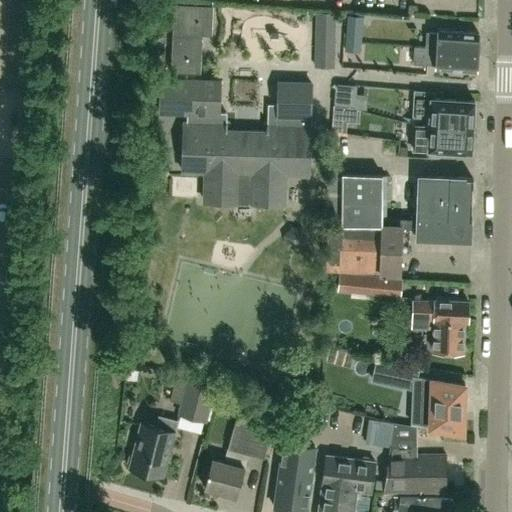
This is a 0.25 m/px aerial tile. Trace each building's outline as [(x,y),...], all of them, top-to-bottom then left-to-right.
[(176,2),(171,70),(201,72),(203,34),(213,34),(215,5),(176,2)] [(417,6),(409,6),(408,13),(417,14),(417,6)] [(336,12),(316,11),(314,66),(334,67),(336,12)] [(477,70),(480,33),(439,29),(438,32),(427,31),(426,46),(415,46),(413,63),(436,64),(436,67),(477,70)] [(227,112),(220,112),(221,80),(161,78),(160,110),(187,111),(187,121),(184,121),(183,169),(206,170),(205,201),(285,203),(286,175),(309,176),(312,85),(278,84),(278,104),(267,103),(266,131),(227,129),(227,112)] [(334,101),(352,103),(352,95),(349,95),(349,90),(335,88),(334,101)] [(416,90),(414,120),(430,123),(474,126),(475,100),(432,98),(432,91),(416,90)] [(415,122),(413,150),(427,150),(428,150),(472,152),(474,126),(430,123),(414,120),(413,122),(415,122)] [(337,172),(329,172),(327,223),(335,223),(337,172)] [(383,174),(343,172),(341,224),(381,225),(381,216),(383,174)] [(381,216),(381,225),(402,226),(402,227),(410,228),(410,229),(418,229),(418,238),(471,240),(471,239),(472,219),(473,199),(474,178),(420,176),(418,218),(381,216)] [(327,223),(327,224),(326,272),(400,275),(402,227),(402,226),(381,225),(341,224),(335,223),(327,223)] [(291,226),(282,235),(286,246),(298,249),(306,240),(302,228),(291,226)] [(364,274),(362,291),(400,295),(402,278),(364,274)] [(413,299),(412,327),(434,328),(433,350),(463,352),(465,321),(467,321),(468,301),(435,299),(435,300),(413,299)] [(375,360),(371,381),(387,384),(392,364),(375,360)] [(176,375),(170,400),(180,402),(177,414),(206,421),(216,385),(176,375)] [(414,375),(412,424),(462,432),(462,433),(464,433),(465,383),(463,382),(463,384),(414,375)] [(218,386),(212,407),(221,409),(226,387),(218,386)] [(264,458),(277,409),(241,399),(228,448),(225,461),(212,457),(204,487),(221,491),(221,494),(235,498),(236,496),(237,496),(249,453),(264,458)] [(175,430),(177,420),(159,415),(157,425),(142,421),(133,453),(130,455),(128,460),(130,463),(130,466),(163,475),(176,430),(175,430)] [(395,422),(383,492),(446,492),(446,454),(416,454),(416,425),(395,422)] [(306,511),(315,446),(283,442),(274,507),(306,511)] [(370,492),(374,461),(326,454),(318,511),(352,511),(356,490),(370,492)] [(401,495),(398,511),(450,511),(453,499),(436,496),(401,495)]
